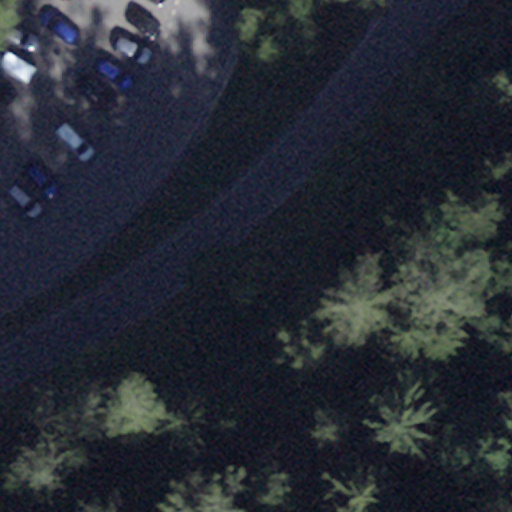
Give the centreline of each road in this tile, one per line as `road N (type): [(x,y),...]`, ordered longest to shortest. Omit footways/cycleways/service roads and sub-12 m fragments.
road 1 (tertiary): [(0,369),(110,310),(208,242),(308,146),(426,0)]
road 2 (tertiary): [(211,0),(164,120),(110,208),(0,289)]
